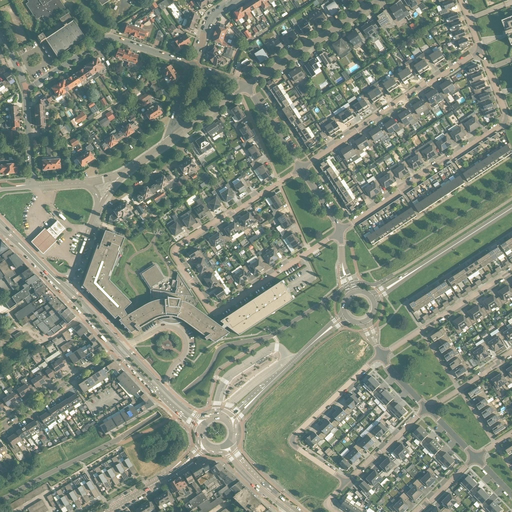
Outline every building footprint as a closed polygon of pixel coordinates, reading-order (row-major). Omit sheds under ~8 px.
[(26,0),(28,2),(26,4),(26,5),(27,4),(33,13),(32,14),(36,20),(41,17),(45,22),(54,16),(55,17),(57,15),(62,11),(65,9),(59,0),(26,0)] [(201,9),(206,6),(202,0),(193,0),(195,4),(197,3),(201,9)] [(258,8),(260,7),(255,0),(251,3),(260,16),(263,14),(258,8)] [(266,11),(268,10),(261,0),(255,0),(260,7),(261,6),(264,10),(265,10),(266,11)] [(271,6),(268,1),(267,0),(261,0),(268,10),(269,11),(271,10),(269,7),(271,6)] [(340,11),(334,0),(329,3),(328,1),(321,6),(326,13),(329,11),(332,16),(340,11)] [(420,0),(405,0),(409,6),(410,6),(412,9),(414,11),(419,8),(421,11),(423,10),(426,8),(422,2),(420,0)] [(444,14),(449,12),(448,9),(454,6),(452,1),(447,3),(443,4),(444,5),(440,6),(442,11),(440,12),(440,13),(441,15),(444,14)] [(162,11),(167,8),(163,2),(158,5),(162,11)] [(258,18),(260,16),(251,3),(247,6),(251,13),(253,11),(258,18)] [(408,13),(403,5),(400,7),(398,4),(397,4),(394,5),(395,6),(390,9),(397,20),(405,15),(409,21),(412,18),(410,15),(408,13)] [(250,13),(251,13),(247,6),(243,8),(250,19),(251,21),(253,20),(252,18),(252,17),(250,13)] [(162,14),(158,8),(154,11),(158,17),(162,14)] [(247,21),(250,19),(243,8),(238,11),(243,18),(244,17),(247,21)] [(326,19),(320,10),(312,16),(311,15),(309,16),(308,17),(312,24),(315,22),(317,25),(326,19)] [(242,19),(243,18),(238,11),(234,14),(236,18),(234,19),(238,24),(240,23),(239,21),(242,19)] [(187,21),(196,24),(198,17),(194,16),(195,13),(191,12),(190,14),(189,14),(187,21)] [(444,14),(446,20),(449,19),(450,22),(453,21),(459,18),(457,13),(451,15),(449,12),(444,14)] [(383,13),(377,17),(377,18),(379,20),(377,22),(380,26),(381,27),(385,25),(387,28),(392,27),(396,24),(390,15),(386,17),(385,15),(384,13),(383,13)] [(37,39),(38,40),(40,44),(41,43),(53,60),(57,58),(85,39),(73,21),(68,14),(59,20),(60,21),(54,25),(55,27),(42,36),(37,39)] [(312,29),(306,21),(298,26),(297,23),(294,18),(291,20),(294,25),(293,26),(299,34),(302,32),(304,35),(312,29)] [(511,21),(511,22),(510,18),(511,18),(506,20),(501,21),(505,30),(503,31),(503,36),(506,35),(507,35),(508,36),(507,36),(511,46),(511,45),(511,21)] [(193,31),(196,24),(187,21),(185,27),(187,28),(186,30),(189,31),(190,29),(193,31)] [(373,21),(370,23),(369,22),(365,25),(366,26),(362,28),(367,37),(374,32),(376,36),(381,33),(373,21)] [(447,23),(450,28),(452,27),(454,31),(456,30),(463,27),(460,22),(454,24),(453,21),(450,22),(447,23)] [(140,29),(142,29),(143,26),(141,25),(141,24),(135,22),(134,27),(130,36),(137,38),(140,29)] [(130,36),(134,27),(127,24),(127,25),(125,25),(123,29),(125,30),(124,33),(130,36)] [(215,34),(225,38),(226,34),(227,34),(227,32),(229,33),(229,31),(228,31),(229,28),(226,27),(224,27),(224,25),(221,24),(220,28),(218,28),(217,32),(216,32),(215,34)] [(233,29),(241,38),(244,36),(236,27),(233,29)] [(147,31),(142,29),(140,29),(137,38),(143,40),(145,36),(147,37),(149,33),(147,32),(147,31)] [(298,39),(292,30),(281,38),(285,44),(287,42),(289,45),(298,39)] [(457,40),(460,38),(466,36),(464,30),(457,33),(456,30),(454,31),(451,32),(453,37),(456,36),(457,39),(457,40)] [(160,31),(158,32),(155,40),(162,42),(164,36),(160,31)] [(365,39),(363,37),(361,33),(358,35),(357,34),(355,31),(354,32),(351,34),(351,35),(349,36),(349,35),(347,37),(351,44),(352,43),(354,47),(358,45),(359,47),(367,42),(365,39)] [(223,42),(225,38),(215,34),(214,37),(215,37),(213,41),(221,44),(221,46),(222,46),(226,47),(231,48),(232,45),(227,45),(228,44),(223,42)] [(178,40),(183,48),(190,43),(185,36),(178,40)] [(457,40),(457,39),(454,40),(456,46),(459,45),(460,48),(462,47),(464,50),(468,47),(467,46),(469,45),(467,39),(461,42),(460,38),(457,40)] [(176,53),(183,48),(178,40),(171,45),(176,53)] [(283,47),(278,40),(269,46),(268,43),(265,45),(271,53),(273,52),(274,53),(277,52),(280,50),(283,47)] [(340,45),(338,42),(335,44),(334,48),(337,52),(336,52),(338,55),(339,56),(345,52),(351,48),(346,41),(340,45)] [(211,61),(220,55),(218,52),(219,52),(217,50),(218,49),(218,48),(216,49),(214,46),(212,48),(213,50),(207,54),(210,58),(209,58),(211,61)] [(434,53),(440,62),(445,59),(441,54),(444,52),(441,47),(438,49),(437,47),(432,50),(434,53)] [(125,51),(119,49),(117,53),(115,52),(114,56),(116,57),(116,58),(119,59),(119,60),(122,61),(122,60),(125,51)] [(253,49),(249,52),(257,64),(260,62),(261,63),(268,58),(265,54),(267,53),(265,50),(264,51),(263,49),(259,52),(257,49),(255,51),(253,49)] [(132,54),(132,53),(125,51),(122,60),(127,62),(126,65),(125,67),(127,68),(132,54)] [(329,58),(325,53),(325,52),(323,54),(322,53),(318,56),(325,66),(326,66),(328,68),(333,65),(332,63),(334,61),(335,62),(337,60),(334,55),(329,58)] [(435,65),(440,62),(434,53),(431,55),(429,54),(425,57),(429,62),(432,60),(435,65)] [(138,56),(132,54),(127,68),(128,68),(128,67),(131,68),(132,64),(135,65),(136,64),(137,64),(139,60),(137,60),(138,56)] [(220,55),(211,61),(213,63),(215,66),(221,63),(223,65),(228,62),(226,59),(225,60),(225,59),(224,59),(223,57),(221,57),(220,55)] [(429,62),(425,57),(422,59),(420,57),(416,59),(418,61),(425,72),(430,69),(426,64),(429,62)] [(91,63),(98,73),(101,72),(100,71),(103,69),(99,62),(100,62),(98,60),(97,59),(91,63)] [(320,68),(316,63),(313,59),(309,61),(310,63),(305,66),(312,78),(316,75),(314,72),(320,68)] [(414,61),(413,62),(411,60),(408,62),(409,65),(413,70),(415,68),(420,75),(425,72),(418,61),(415,63),(414,61)] [(252,66),(252,63),(250,63),(249,61),(243,65),(242,65),(241,65),(241,64),(238,63),(236,69),(240,70),(240,69),(242,70),(244,73),(247,71),(247,72),(253,68),(252,66)] [(409,65),(408,62),(405,64),(406,67),(405,67),(406,69),(403,71),(409,80),(413,77),(410,72),(413,70),(409,65)] [(101,82),(103,81),(102,79),(100,76),(98,74),(98,73),(91,63),(85,67),(86,68),(86,67),(92,76),(98,85),(102,83),(101,82)] [(474,76),(473,73),(479,70),(477,65),(473,66),(472,64),(468,66),(469,68),(468,68),(469,72),(467,73),(469,78),(471,77),(474,76)] [(166,77),(174,72),(170,66),(167,68),(166,66),(162,69),(163,71),(166,77)] [(89,78),(92,76),(86,67),(86,68),(85,68),(83,69),(81,71),(88,82),(90,80),(89,78)] [(305,76),(302,72),(299,68),(290,74),(296,83),(299,81),(300,82),(301,82),(302,81),(302,80),(302,79),(301,78),(305,76)] [(88,83),(88,82),(81,71),(78,73),(77,73),(76,74),(75,75),(81,83),(83,87),(88,83)] [(409,80),(403,71),(400,73),(398,72),(394,75),(398,80),(400,78),(404,83),(409,80)] [(4,81),(8,87),(10,86),(8,83),(13,79),(8,72),(3,75),(6,80),(4,81)] [(174,72),(166,77),(170,83),(171,82),(172,84),(176,82),(175,80),(178,77),(174,72)] [(474,85),(478,84),(476,81),(483,79),(481,73),(474,76),(471,77),(473,80),(470,81),(472,86),(474,85)] [(69,79),(76,89),(78,88),(77,86),(81,83),(75,75),(74,75),(72,76),(72,77),(69,79)] [(395,81),(398,80),(394,75),(390,77),(389,75),(385,77),(388,81),(394,90),(398,87),(395,81)] [(82,98),(80,94),(78,91),(76,89),(69,79),(67,80),(66,80),(65,81),(65,82),(64,82),(64,81),(63,82),(69,91),(73,88),(80,99),(82,98)] [(8,87),(4,81),(2,83),(0,80),(0,88),(4,86),(6,89),(8,87)] [(394,90),(388,81),(385,83),(383,82),(381,80),(378,82),(379,85),(383,90),(385,88),(389,93),(394,90)] [(270,91),(278,86),(277,86),(274,82),(272,83),(271,81),(267,83),(268,85),(267,86),(270,91)] [(445,84),(451,93),(453,91),(454,93),(459,89),(455,84),(453,85),(449,81),(445,84)] [(69,91),(63,82),(58,85),(65,96),(67,99),(70,97),(67,92),(69,91)] [(478,84),(474,85),(476,89),(473,90),(475,95),(481,93),(480,89),(486,87),(484,82),(478,84)] [(295,88),(301,96),(306,93),(301,84),(295,88)] [(448,94),(451,93),(445,84),(440,87),(443,92),(441,93),(445,99),(447,103),(450,101),(447,97),(449,96),(448,94)] [(58,98),(59,100),(65,96),(58,85),(52,89),(55,94),(53,96),(55,100),(58,98)] [(383,90),(379,85),(372,90),(379,100),(383,97),(380,92),(383,90)] [(273,96),(281,91),(278,86),(270,91),(273,96)] [(374,103),(379,100),(372,90),(368,92),(364,95),(368,100),(370,98),(374,103)] [(445,99),(441,93),(439,95),(435,90),(431,93),(438,104),(440,102),(445,99)] [(277,100),(284,96),(281,91),(273,96),(277,100)] [(438,104),(431,93),(426,96),(429,101),(427,102),(428,104),(432,110),(434,113),(436,111),(434,108),(434,107),(438,104)] [(478,103),(484,101),(490,98),(488,93),(482,95),(481,93),(475,95),(478,103)] [(35,113),(45,112),(44,109),(46,109),(49,106),(49,105),(50,104),(44,95),(38,99),(38,106),(34,106),(35,112),(35,113)] [(365,101),(368,100),(364,95),(360,97),(362,99),(362,101),(359,103),(365,111),(369,108),(365,101)] [(280,105),(287,100),(284,96),(277,100),(280,105)] [(145,107),(147,105),(142,97),(137,100),(140,105),(143,103),(145,107)] [(283,110),(290,105),(287,100),(280,105),(283,110)] [(432,110),(428,104),(426,106),(422,101),(417,104),(423,113),(425,115),(432,110)] [(482,111),(487,109),(494,107),(491,101),(485,104),(484,101),(478,103),(476,104),(477,106),(480,105),(481,108),(482,111)] [(342,110),(351,105),(349,102),(340,108),(342,110)] [(360,115),(365,111),(359,103),(356,104),(354,103),(350,106),(354,111),(357,110),(360,115)] [(148,106),(156,118),(162,114),(159,110),(160,109),(160,107),(160,106),(159,106),(158,106),(157,106),(157,105),(154,108),(151,104),(148,106)] [(421,115),(423,113),(417,104),(413,107),(416,112),(414,113),(417,119),(422,117),(421,115)] [(18,114),(18,107),(14,107),(14,105),(9,105),(9,107),(8,107),(9,115),(18,114)] [(90,108),(94,114),(99,111),(95,105),(90,108)] [(286,115),(293,110),(290,106),(290,105),(283,110),(282,110),(286,115)] [(150,122),(156,118),(148,106),(145,108),(148,112),(145,114),(142,113),(141,114),(140,117),(141,117),(143,120),(147,118),(150,122)] [(234,116),(241,112),(238,106),(234,109),(232,106),(229,108),(234,116)] [(351,113),(354,111),(350,106),(346,109),(347,110),(344,112),(350,121),(354,118),(351,113)] [(487,109),(482,111),(484,116),(486,115),(487,119),(489,118),(490,122),(494,119),(493,117),(497,115),(495,110),(489,112),(487,109)] [(296,115),(293,110),(286,115),(289,120),(296,115)] [(411,124),(417,119),(414,113),(411,115),(408,110),(403,113),(409,122),(411,124)] [(78,116),(82,122),(85,120),(85,119),(87,118),(82,111),(79,113),(80,115),(78,116)] [(45,119),(45,120),(49,120),(48,117),(45,117),(45,112),(35,113),(35,112),(35,120),(45,119)] [(234,116),(238,122),(238,121),(238,122),(245,117),(241,112),(234,116)] [(345,124),(350,121),(344,112),(341,114),(339,113),(335,116),(339,121),(341,119),(345,124)] [(302,118),(299,113),(296,115),(289,120),(292,125),(292,124),(300,120),(302,118)] [(407,124),(409,122),(403,113),(399,116),(402,121),(399,123),(403,129),(408,126),(407,124)] [(9,121),(19,121),(19,114),(18,114),(9,115),(9,120),(0,120),(0,123),(4,123),(9,122),(9,121)] [(470,121),(475,129),(480,126),(477,121),(479,120),(478,118),(476,114),(472,116),(472,118),(473,119),(470,121)] [(336,123),(339,121),(335,116),(332,118),(328,121),(330,124),(336,133),(340,130),(336,123)] [(110,123),(109,122),(108,119),(107,118),(98,123),(102,129),(110,123)] [(46,126),(45,120),(45,119),(35,120),(36,126),(40,126),(40,128),(45,128),(45,126),(46,126)] [(295,129),(303,124),(300,120),(292,124),(295,129)] [(403,129),(399,123),(397,124),(394,120),(389,123),(395,131),(396,133),(403,129)] [(9,121),(9,122),(4,123),(5,123),(6,128),(11,128),(11,130),(15,130),(15,128),(19,128),(19,121),(9,121)] [(331,136),(336,133),(330,124),(328,121),(324,124),(323,122),(320,124),(325,132),(327,131),(331,136)] [(470,133),(475,129),(470,121),(466,123),(466,122),(464,122),(461,124),(465,129),(467,128),(470,133)] [(125,127),(130,135),(134,133),(133,131),(138,128),(134,122),(131,124),(131,125),(130,125),(129,124),(125,127)] [(392,133),(395,131),(389,123),(384,126),(387,129),(384,131),(389,138),(394,135),(392,133)] [(125,127),(123,124),(119,127),(121,131),(117,133),(121,139),(125,136),(126,138),(130,135),(125,127)] [(219,127),(217,128),(214,124),(208,128),(205,129),(210,136),(212,139),(223,132),(219,127)] [(298,134),(306,129),(303,124),(295,129),(298,134)] [(463,131),(465,129),(461,124),(458,126),(458,127),(459,128),(455,130),(461,139),(466,136),(463,131)] [(243,136),(250,131),(246,126),(243,128),(240,125),(235,128),(237,132),(239,131),(243,136)] [(63,136),(68,133),(64,127),(60,130),(63,136)] [(389,138),(384,131),(382,132),(379,127),(374,130),(381,141),(382,142),(386,139),(386,140),(389,138)] [(301,139),(309,134),(306,129),(298,134),(301,139)] [(374,146),(381,141),(374,130),(369,133),(372,138),(370,140),(374,146)] [(456,142),(461,139),(455,130),(452,132),(451,131),(450,131),(447,133),(451,138),(453,137),(456,142)] [(244,148),(249,144),(247,141),(254,137),(250,131),(243,136),(240,138),(243,143),(242,144),(244,148)] [(121,139),(117,133),(113,136),(111,133),(107,136),(114,146),(117,144),(117,142),(121,139)] [(448,140),(451,138),(447,133),(444,135),(443,136),(444,137),(441,140),(447,148),(452,145),(448,140)] [(304,144),(312,139),(312,138),(309,134),(301,139),(304,143),(304,144)] [(94,135),(92,136),(89,138),(92,142),(91,142),(93,144),(96,148),(98,147),(101,146),(104,151),(109,147),(110,149),(114,146),(107,136),(103,139),(105,141),(101,144),(98,140),(94,135)] [(208,142),(207,142),(203,137),(198,140),(198,139),(195,142),(197,145),(193,147),(200,156),(208,151),(205,147),(207,146),(207,143),(208,142)] [(374,146),(370,140),(368,141),(364,137),(360,140),(366,149),(369,147),(370,148),(374,146)] [(312,139),(304,144),(308,149),(309,147),(311,149),(314,147),(313,145),(315,144),(312,139)] [(363,150),(366,149),(360,140),(355,143),(358,148),(356,149),(360,155),(364,152),(363,150)] [(442,151),(447,148),(441,140),(438,142),(437,140),(436,140),(433,142),(436,148),(439,146),(442,151)] [(436,148),(433,142),(430,145),(429,146),(430,147),(427,149),(433,157),(437,154),(434,149),(436,148)] [(503,148),(508,156),(511,153),(511,152),(510,149),(511,148),(509,143),(503,148)] [(251,155),(258,151),(255,145),(251,148),(249,144),(244,148),(246,151),(247,150),(251,156),(251,155)] [(360,155),(356,149),(353,151),(350,146),(346,149),(354,162),(361,157),(360,155)] [(505,159),(508,156),(503,148),(499,150),(505,159)] [(82,167),(88,163),(81,153),(80,151),(78,149),(76,150),(78,153),(74,155),(76,159),(82,167)] [(351,163),(354,162),(346,149),(341,152),(344,156),(342,158),(347,166),(351,163)] [(433,157),(427,149),(424,151),(423,150),(422,150),(419,152),(422,157),(425,156),(428,161),(433,157)] [(85,150),(84,151),(81,153),(88,163),(94,159),(88,151),(87,152),(85,150)] [(420,159),(422,157),(419,152),(417,150),(415,151),(415,153),(416,154),(416,155),(416,156),(413,158),(418,167),(423,164),(420,159)] [(500,161),(505,159),(499,150),(495,153),(500,161)] [(251,155),(255,161),(262,156),(258,151),(251,155)] [(496,164),(500,161),(495,153),(491,156),(496,164)] [(492,167),(496,164),(491,156),(487,158),(492,167)] [(418,167),(413,158),(410,160),(409,159),(408,159),(405,161),(408,166),(410,165),(414,170),(418,167)] [(488,169),(492,167),(487,158),(483,161),(488,169)] [(184,163),(192,175),(195,173),(193,169),(196,167),(190,159),(184,163)] [(9,164),(10,174),(15,174),(17,174),(17,172),(20,172),(19,164),(19,161),(18,162),(18,160),(15,160),(15,162),(14,162),(14,160),(9,161),(9,164)] [(60,169),(60,160),(51,161),(51,170),(60,169)] [(51,170),(51,161),(47,161),(42,161),(42,162),(39,162),(39,166),(42,166),(43,171),(51,170)] [(406,168),(408,166),(405,161),(401,163),(401,164),(402,165),(399,167),(404,176),(409,173),(406,168)] [(484,172),(488,169),(483,161),(479,164),(484,172)] [(10,174),(9,164),(5,164),(5,162),(0,162),(0,173),(2,173),(3,175),(5,174),(5,175),(10,174)] [(331,168),(330,168),(327,163),(325,164),(324,162),(321,165),(322,167),(320,168),(324,173),(324,172),(331,168)] [(190,177),(192,175),(184,163),(178,167),(184,175),(187,173),(190,177)] [(260,175),(267,170),(263,165),(260,167),(257,164),(252,167),(254,171),(256,169),(260,175)] [(399,167),(396,164),(392,167),(389,168),(390,170),(394,176),(396,174),(399,179),(404,176),(399,167)] [(480,175),(484,172),(479,164),(475,166),(480,175)] [(476,177),(480,175),(475,166),(471,169),(476,177)] [(327,177),(334,172),(331,167),(330,168),(331,168),(324,172),(327,177)] [(472,180),(476,177),(471,169),(467,172),(472,180)] [(267,170),(260,175),(264,182),(267,180),(266,179),(271,176),(267,170)] [(392,177),(394,176),(390,170),(387,172),(387,174),(387,175),(384,177),(390,186),(395,182),(392,177)] [(330,182),(338,177),(334,172),(327,177),(330,182)] [(468,183),(472,180),(467,172),(463,174),(468,183)] [(160,179),(165,187),(167,190),(171,188),(169,185),(169,184),(173,181),(169,175),(164,178),(164,177),(160,179)] [(455,179),(460,187),(465,184),(460,176),(455,179)] [(333,187),(341,182),(338,177),(330,182),(333,187)] [(385,189),(390,186),(384,177),(382,178),(381,178),(380,178),(376,180),(380,185),(382,184),(385,189)] [(240,194),(246,189),(245,187),(248,186),(247,185),(245,182),(243,178),(239,180),(240,182),(233,186),(236,191),(238,190),(240,194)] [(161,190),(165,187),(160,179),(156,182),(157,183),(152,186),(156,192),(161,189),(161,190)] [(208,185),(205,179),(198,184),(202,189),(208,185)] [(456,190),(460,187),(455,179),(451,182),(456,190)] [(174,183),(180,192),(185,188),(179,180),(174,183)] [(380,185),(376,180),(375,181),(369,185),(370,186),(376,195),(381,192),(377,187),(380,185)] [(336,191),(344,187),(341,182),(333,187),(336,191)] [(451,193),(456,190),(451,182),(446,185),(451,193)] [(227,189),(220,194),(226,203),(233,198),(233,197),(230,193),(233,191),(228,184),(225,186),(227,189)] [(447,196),(451,193),(446,185),(442,188),(447,196)] [(152,195),(156,192),(152,186),(148,189),(147,188),(143,190),(148,198),(153,196),(152,195)] [(371,198),(376,195),(370,186),(368,188),(367,187),(366,187),(362,189),(365,194),(368,193),(371,198)] [(339,196),(347,191),(344,187),(336,191),(339,196)] [(442,199),(447,196),(442,188),(437,191),(442,199)] [(150,201),(148,198),(143,190),(139,193),(140,194),(135,197),(139,203),(144,200),(147,203),(150,201)] [(222,202),(217,194),(214,190),(211,192),(214,196),(211,198),(212,200),(208,203),(213,211),(219,207),(218,207),(219,206),(219,205),(219,204),(222,202)] [(343,201),(350,196),(347,191),(339,196),(343,201)] [(437,202),(442,199),(437,191),(433,194),(437,202)] [(433,205),(437,202),(433,194),(428,197),(433,205)] [(273,205),(280,200),(276,195),(272,197),(271,196),(268,198),(273,205)] [(353,201),(350,196),(343,201),(345,205),(345,206),(353,201)] [(428,208),(433,205),(428,197),(424,200),(428,208)] [(207,207),(201,198),(196,201),(200,207),(194,211),(200,220),(206,216),(203,212),(204,211),(205,210),(204,209),(207,207)] [(353,201),(345,206),(349,211),(350,210),(352,211),(355,209),(354,207),(356,206),(354,203),(357,201),(356,199),(353,201)] [(274,217),(279,213),(277,210),(283,206),(280,200),(273,205),(269,207),(273,213),(271,214),(274,217)] [(424,211),(428,208),(424,200),(419,203),(424,211)] [(119,207),(127,219),(130,217),(127,213),(130,211),(124,203),(119,207)] [(419,214),(424,211),(419,203),(415,206),(419,214)] [(144,213),(140,206),(136,209),(141,215),(144,213)] [(124,221),(127,219),(119,207),(113,211),(115,213),(110,217),(109,220),(114,222),(114,221),(118,218),(118,219),(121,217),(124,221)] [(408,211),(413,219),(417,216),(412,208),(408,211)] [(409,222),(413,219),(408,211),(404,214),(409,222)] [(196,219),(191,212),(188,214),(189,216),(182,220),(187,228),(188,228),(189,228),(191,227),(191,226),(195,223),(193,221),(196,219)] [(256,218),(255,216),(252,218),(251,217),(249,213),(244,216),(249,225),(252,223),(254,225),(258,222),(256,218)] [(281,225),(288,220),(285,214),(281,217),(279,213),(274,217),(276,220),(277,219),(281,225)] [(183,227),(181,223),(175,214),(171,216),(176,223),(169,228),(174,236),(182,232),(180,229),(183,227)] [(405,224),(409,222),(404,214),(399,216),(405,224)] [(247,227),(249,225),(244,216),(239,220),(242,225),(240,226),(243,232),(248,229),(247,227)] [(401,227),(405,224),(399,216),(396,219),(401,227)] [(397,230),(401,227),(396,219),(391,222),(397,230)] [(282,236),(287,233),(285,230),(292,225),(288,220),(281,225),(276,228),(278,232),(280,231),(281,232),(280,233),(282,236)] [(56,221),(57,222),(54,224),(53,224),(53,225),(47,231),(54,239),(61,233),(62,232),(61,232),(64,229),(64,230),(65,229),(64,229),(57,222),(57,221),(56,221)] [(393,232),(397,230),(391,222),(387,224),(393,232)] [(237,233),(238,235),(243,232),(240,226),(237,228),(234,223),(229,226),(234,235),(237,233)] [(389,235),(393,232),(387,224),(383,227),(389,235)] [(232,237),(234,235),(229,226),(224,230),(227,235),(225,236),(228,242),(233,239),(232,237)] [(385,237),(389,235),(383,227),(379,230),(385,237)] [(44,254),(57,240),(46,229),(32,242),(44,254)] [(381,240),(385,237),(379,230),(375,232),(381,240)] [(226,332),(223,329),(221,328),(220,327),(196,310),(195,309),(193,307),(191,306),(189,305),(184,302),(186,296),(193,297),(177,272),(176,273),(177,274),(176,281),(177,281),(175,294),(159,291),(152,290),(152,287),(164,279),(155,265),(141,275),(150,288),(151,303),(146,304),(143,306),(127,316),(124,310),(131,303),(109,281),(124,238),(105,231),(99,248),(98,250),(95,249),(94,253),(82,286),(113,317),(114,316),(116,317),(116,318),(117,316),(121,319),(120,320),(130,331),(135,328),(138,332),(139,332),(138,331),(140,329),(140,330),(141,330),(138,327),(144,323),(152,318),(153,317),(155,317),(157,316),(163,314),(170,314),(171,314),(173,315),(179,316),(185,319),(190,323),(197,328),(207,336),(204,338),(204,339),(205,338),(206,340),(205,340),(206,341),(210,338),(214,340),(226,332)] [(377,243),(381,240),(375,232),(371,235),(377,243)] [(224,245),(228,242),(225,236),(222,238),(219,233),(214,236),(221,248),(221,247),(223,246),(224,245)] [(290,244),(297,239),(293,234),(289,236),(287,233),(282,236),(280,237),(282,241),(283,240),(287,246),(290,244)] [(256,235),(248,240),(251,244),(259,239),(256,235)] [(373,246),(377,243),(371,235),(366,239),(368,242),(370,241),(373,246)] [(209,239),(212,244),(212,245),(210,246),(215,254),(217,252),(218,253),(218,252),(217,251),(221,248),(222,250),(223,249),(221,247),(221,248),(214,236),(209,239)] [(297,239),(290,244),(294,251),(297,249),(296,248),(300,245),(297,239)] [(1,241),(0,242),(0,255),(3,254),(3,255),(10,250),(1,241)] [(510,250),(506,243),(503,245),(502,243),(500,245),(505,253),(510,250)] [(278,252),(277,251),(274,246),(272,248),(271,249),(270,249),(271,251),(268,253),(274,262),(279,259),(275,253),(278,252)] [(498,258),(503,255),(498,247),(498,246),(495,248),(496,249),(493,251),(498,258)] [(197,259),(203,255),(200,250),(198,252),(195,248),(194,249),(193,248),(189,250),(190,252),(187,254),(191,259),(196,256),(197,259)] [(3,255),(0,256),(0,261),(1,261),(2,263),(14,254),(10,250),(3,255)] [(269,265),(274,262),(268,253),(265,255),(264,253),(262,254),(260,251),(257,253),(259,256),(263,262),(266,260),(269,265)] [(498,258),(493,251),(490,253),(490,252),(487,253),(493,261),(498,258)] [(488,265),(493,261),(487,253),(485,255),(486,256),(483,258),(488,265)] [(2,263),(0,264),(0,279),(4,277),(23,264),(14,254),(2,263)] [(197,269),(206,263),(204,260),(206,259),(203,255),(197,259),(199,261),(194,264),(197,269)] [(260,264),(263,262),(259,256),(255,259),(256,261),(253,263),(259,272),(264,269),(260,264)] [(488,265),(483,258),(480,259),(480,258),(477,260),(483,268),(488,265)] [(478,271),(483,268),(477,260),(475,261),(476,262),(473,264),(478,271)] [(207,273),(213,270),(209,265),(208,266),(206,263),(197,269),(200,274),(205,271),(207,273)] [(259,272),(253,263),(250,265),(249,263),(244,266),(248,272),(251,270),(254,275),(259,272)] [(29,269),(23,264),(4,277),(8,283),(29,269)] [(478,271),(473,264),(470,266),(470,265),(467,266),(473,275),(478,271)] [(245,273),(248,272),(244,266),(242,267),(242,268),(240,266),(235,269),(238,273),(244,282),(249,279),(245,273)] [(468,278),(473,275),(467,266),(465,268),(466,269),(463,271),(468,278)] [(29,269),(8,283),(13,290),(25,282),(29,279),(28,278),(34,274),(29,269)] [(207,284),(216,278),(214,275),(216,274),(213,270),(207,273),(209,276),(204,279),(207,284)] [(468,278),(463,271),(460,273),(460,271),(457,273),(463,281),(468,278)] [(244,282),(238,273),(235,275),(234,273),(229,276),(233,281),(235,280),(239,285),(244,282)] [(458,285),(463,281),(457,273),(455,274),(456,275),(453,277),(458,285)] [(38,279),(34,274),(28,278),(29,279),(25,282),(26,284),(19,289),(21,292),(36,281),(38,279)] [(458,285),(453,277),(450,279),(450,278),(447,280),(453,288),(458,285)] [(217,288),(222,284),(219,280),(217,281),(216,278),(207,284),(210,289),(215,285),(217,288)] [(9,310),(27,297),(30,295),(27,291),(31,289),(34,293),(45,285),(38,279),(36,281),(21,292),(4,303),(9,310)] [(223,325),(221,328),(223,329),(226,327),(238,336),(294,299),(292,296),(291,296),(288,292),(289,291),(288,290),(287,289),(286,289),(283,285),(284,284),(282,281),(224,319),(221,323),(223,325)] [(445,293),(450,289),(445,281),(443,283),(443,284),(441,286),(445,293)] [(222,284),(217,288),(218,290),(213,294),(217,299),(220,297),(221,299),(225,296),(224,295),(225,294),(223,290),(225,289),(222,284)] [(49,290),(45,285),(34,293),(30,295),(27,297),(31,303),(32,302),(49,290)] [(445,293),(441,286),(438,287),(437,286),(435,288),(440,296),(445,293)] [(511,290),(508,286),(503,289),(509,298),(511,296),(511,290)] [(435,299),(440,296),(435,288),(433,289),(433,290),(431,292),(435,299)] [(506,300),(509,298),(503,289),(498,293),(501,297),(499,299),(498,298),(503,305),(508,302),(506,300)] [(56,296),(49,290),(32,302),(31,303),(14,314),(19,321),(48,302),(48,303),(49,303),(56,296)] [(435,299),(431,292),(428,294),(427,293),(425,294),(430,303),(435,299)] [(425,306),(430,303),(425,294),(423,296),(423,297),(421,299),(425,306)] [(54,309),(61,302),(56,296),(49,303),(48,303),(47,306),(34,314),(35,316),(36,318),(37,317),(52,307),(54,309)] [(503,305),(498,298),(499,299),(496,300),(493,296),(488,299),(494,308),(497,306),(498,308),(503,305)] [(425,306),(421,299),(418,301),(417,300),(415,301),(420,309),(425,306)] [(491,310),(494,308),(488,299),(483,302),(486,307),(484,309),(483,308),(488,315),(493,312),(491,310)] [(415,313),(420,309),(415,301),(413,302),(413,303),(410,305),(412,309),(410,310),(413,313),(415,312),(415,313)] [(67,308),(61,302),(54,309),(52,307),(37,317),(38,319),(32,323),(35,327),(37,326),(56,312),(60,316),(66,310),(67,308)] [(488,315),(483,308),(484,309),(481,310),(478,306),(473,309),(479,318),(482,316),(483,318),(488,315)] [(45,335),(46,333),(56,326),(53,324),(61,317),(64,320),(68,317),(67,316),(71,313),(67,308),(66,310),(60,316),(56,312),(37,326),(45,335)] [(476,320),(479,318),(473,309),(468,312),(471,317),(469,318),(468,318),(473,325),(478,322),(476,320)] [(56,326),(46,333),(50,337),(55,334),(64,328),(67,325),(75,317),(71,313),(67,316),(68,317),(64,320),(56,327),(56,326)] [(473,325),(468,318),(469,319),(466,320),(463,316),(458,319),(464,328),(467,326),(468,328),(473,325)] [(461,330),(464,328),(458,319),(453,322),(456,327),(454,328),(453,327),(453,328),(454,329),(456,332),(458,335),(463,332),(461,330)] [(77,334),(84,327),(81,323),(77,327),(76,326),(75,325),(72,328),(77,334)] [(84,334),(87,331),(84,327),(77,334),(80,337),(84,334)] [(442,342),(448,337),(445,332),(443,328),(437,332),(437,333),(430,337),(432,340),(433,340),(434,342),(440,338),(442,342)] [(511,335),(509,330),(506,332),(503,329),(499,332),(503,338),(506,337),(510,342),(511,341),(511,342),(511,341),(511,335)] [(90,341),(94,338),(91,335),(87,330),(87,331),(84,334),(90,341)] [(501,340),(503,338),(499,332),(492,337),(494,340),(500,350),(500,349),(503,347),(503,346),(504,346),(501,340)] [(451,347),(450,344),(452,343),(448,337),(442,342),(444,345),(438,349),(440,351),(439,351),(441,354),(448,350),(447,350),(451,347)] [(94,338),(90,341),(93,344),(92,346),(91,347),(94,351),(100,348),(99,347),(99,345),(100,345),(94,338)] [(500,350),(494,340),(491,342),(488,339),(484,342),(488,348),(491,346),(495,352),(496,351),(496,352),(500,349),(500,350)] [(486,350),(488,348),(484,342),(477,347),(479,350),(485,359),(488,357),(488,356),(489,355),(486,350)] [(457,355),(455,353),(457,351),(454,345),(451,347),(447,350),(448,350),(450,353),(444,357),(445,359),(447,362),(453,358),(457,355)] [(91,347),(83,352),(86,357),(90,354),(91,354),(94,351),(91,347)] [(77,351),(82,359),(86,357),(83,352),(81,348),(77,351)] [(485,359),(479,350),(476,352),(473,349),(469,352),(473,358),(476,356),(480,362),(481,361),(481,362),(485,359),(485,360),(485,359)] [(73,354),(78,362),(82,359),(77,351),(73,354)] [(464,362),(465,362),(463,359),(462,359),(459,353),(457,355),(453,358),(455,361),(449,365),(451,367),(450,367),(452,370),(458,366),(464,362)] [(54,358),(61,369),(65,366),(64,364),(66,363),(63,357),(60,354),(54,358)] [(78,362),(73,354),(67,358),(69,361),(70,361),(71,360),(74,365),(78,362)] [(61,369),(54,358),(46,363),(47,365),(53,374),(61,369)] [(468,367),(465,362),(464,362),(458,366),(460,369),(454,373),(456,375),(455,376),(457,378),(464,374),(465,374),(468,372),(466,369),(468,367)] [(113,370),(114,363),(112,363),(107,366),(102,369),(105,374),(106,374),(108,377),(109,376),(107,372),(112,369),(113,370)] [(114,363),(113,370),(115,370),(118,374),(116,376),(117,378),(120,375),(124,372),(120,368),(116,364),(114,363)] [(53,374),(47,365),(43,368),(42,366),(39,368),(40,369),(46,379),(48,377),(50,379),(54,376),(53,374)] [(339,381),(326,367),(285,407),(299,422),(328,394),(326,393),(339,381)] [(46,379),(40,369),(33,374),(36,378),(40,385),(45,382),(44,380),(46,379)] [(98,372),(104,380),(108,377),(106,374),(105,374),(102,369),(98,372)] [(94,375),(100,383),(104,380),(98,372),(94,375)] [(120,382),(127,375),(124,372),(120,375),(117,378),(120,382)] [(511,384),(508,377),(505,379),(501,374),(500,375),(500,374),(496,376),(502,386),(505,384),(508,386),(511,384)] [(90,377),(96,385),(100,383),(94,375),(90,377)] [(127,375),(120,382),(123,385),(130,379),(127,375)] [(500,388),(502,386),(496,376),(496,377),(493,379),(492,380),(495,386),(493,387),(492,387),(497,394),(501,391),(500,388)] [(86,380),(92,388),(96,385),(90,377),(86,380)] [(364,384),(369,388),(376,381),(372,377),(364,384)] [(32,388),(29,383),(25,378),(20,381),(24,386),(21,388),(26,395),(31,392),(29,390),(32,388)] [(40,385),(36,378),(29,383),(32,388),(34,386),(36,388),(40,385)] [(130,379),(123,385),(126,389),(134,383),(130,379)] [(88,390),(92,388),(86,380),(83,382),(88,390)] [(374,397),(378,393),(375,390),(380,385),(376,381),(369,388),(373,393),(371,394),(374,397)] [(88,390),(83,382),(78,385),(80,388),(79,388),(82,393),(83,393),(84,393),(88,390)] [(134,383),(126,389),(130,392),(137,386),(134,383)] [(137,386),(130,392),(133,396),(136,393),(140,389),(137,386)] [(18,397),(14,392),(11,387),(6,390),(10,395),(7,397),(12,404),(16,401),(15,399),(18,397)] [(479,398),(486,394),(482,389),(480,390),(478,387),(474,389),(475,390),(468,394),(470,397),(472,399),(477,395),(479,398)] [(26,395),(21,388),(14,392),(18,397),(20,396),(21,398),(26,395)] [(136,393),(143,400),(146,397),(144,394),(140,389),(136,393)] [(378,398),(382,402),(389,395),(385,390),(380,395),(378,393),(374,397),(376,399),(378,398)] [(71,397),(76,405),(79,403),(81,405),(83,404),(76,394),(71,397)] [(489,404),(487,401),(489,400),(486,394),(479,398),(482,401),(476,405),(477,408),(479,411),(485,407),(485,406),(489,404)] [(349,399),(356,407),(358,408),(365,401),(360,397),(358,399),(353,395),(349,399)] [(384,408),(387,410),(391,406),(389,404),(394,399),(389,395),(382,402),(386,406),(384,408)] [(12,404),(7,397),(0,402),(4,407),(6,405),(7,407),(12,404)] [(76,405),(71,397),(67,400),(73,410),(74,410),(76,409),(74,406),(76,405)] [(146,410),(154,405),(146,397),(143,400),(145,403),(145,405),(144,405),(146,410)] [(346,409),(351,414),(353,411),(352,411),(356,407),(349,399),(345,403),(349,407),(346,409)] [(73,410),(67,400),(62,403),(67,410),(70,408),(72,411),(73,410)] [(497,410),(497,411),(497,410),(495,407),(491,402),(489,404),(485,406),(485,407),(487,410),(481,413),(483,416),(482,416),(484,419),(490,415),(497,410)] [(67,410),(62,403),(58,405),(57,405),(64,415),(66,418),(67,417),(66,414),(65,411),(67,410)] [(391,411),(395,415),(403,408),(398,404),(394,409),(391,406),(387,410),(389,413),(391,411)] [(57,405),(53,408),(57,416),(61,413),(62,416),(64,415),(57,405)] [(144,405),(136,410),(135,410),(138,415),(143,412),(146,410),(144,405)] [(129,409),(134,417),(138,415),(135,410),(136,410),(133,407),(129,409)] [(57,416),(53,408),(48,411),(55,421),(56,421),(55,421),(57,420),(55,417),(57,416)] [(336,412),(343,419),(348,415),(348,416),(351,414),(346,409),(344,411),(341,408),(336,412)] [(403,408),(395,415),(399,420),(407,412),(403,408)] [(134,417),(129,409),(125,412),(130,420),(134,417)] [(500,416),(497,411),(497,410),(490,415),(492,418),(486,422),(488,424),(489,427),(496,423),(500,420),(499,420),(498,417),(500,416)] [(55,421),(48,411),(48,412),(44,414),(49,422),(51,424),(55,421)] [(130,420),(125,412),(121,414),(126,422),(130,420)] [(343,419),(336,412),(332,416),(336,420),(333,422),(338,426),(340,424),(339,423),(343,419)] [(49,422),(44,414),(39,418),(40,419),(38,421),(44,429),(48,426),(47,423),(49,422)] [(126,422),(121,414),(117,416),(122,424),(125,422),(126,422)] [(122,424),(117,416),(113,419),(113,418),(112,418),(117,427),(122,424)] [(117,427),(112,418),(108,421),(113,429),(117,427)] [(496,423),(498,426),(492,430),(493,432),(495,435),(502,430),(502,431),(505,429),(503,426),(505,424),(502,418),(499,420),(500,420),(496,423)] [(380,422),(376,426),(383,434),(384,435),(388,430),(384,426),(386,423),(385,422),(382,419),(379,421),(380,422)] [(335,428),(338,426),(333,422),(331,424),(328,420),(323,424),(330,432),(335,428)] [(30,424),(36,433),(39,431),(39,432),(44,429),(38,421),(35,422),(34,421),(30,424)] [(113,429),(108,421),(104,423),(109,432),(113,429)] [(281,432),(270,421),(260,431),(264,435),(261,444),(264,446),(259,457),(271,465),(272,464),(303,485),(313,471),(273,443),(281,432)] [(75,436),(67,423),(65,424),(68,430),(72,437),(75,436)] [(109,432),(104,423),(100,426),(102,432),(103,432),(105,434),(109,432)] [(30,424),(25,427),(32,437),(36,434),(36,433),(30,424)] [(322,432),(320,434),(325,439),(327,437),(326,436),(330,432),(323,424),(319,428),(322,432)] [(32,437),(25,427),(25,426),(20,429),(25,437),(28,440),(30,438),(32,440),(33,439),(32,437)] [(379,438),(383,434),(376,426),(375,426),(369,432),(373,437),(376,435),(379,438)] [(412,434),(417,439),(425,431),(420,426),(420,427),(419,426),(417,429),(412,434)] [(21,440),(23,442),(24,441),(23,438),(25,437),(20,429),(16,432),(21,440)] [(429,435),(425,431),(417,439),(420,443),(422,446),(426,442),(424,440),(429,435)] [(21,440),(16,432),(16,433),(12,436),(17,443),(20,441),(21,444),(23,443),(23,442),(21,440)] [(373,437),(369,432),(363,439),(371,447),(375,443),(371,439),(373,437)] [(322,441),(325,439),(320,434),(318,436),(314,433),(310,436),(317,444),(321,440),(322,441)] [(17,443),(12,436),(7,439),(14,449),(16,448),(14,445),(17,443)] [(319,445),(317,444),(310,436),(305,440),(314,450),(319,445)] [(363,439),(356,445),(361,449),(363,447),(366,451),(371,447),(363,439)] [(426,447),(430,451),(438,444),(433,440),(429,444),(426,442),(422,446),(425,448),(426,447)] [(400,446),(397,448),(405,456),(408,454),(410,455),(414,451),(409,447),(407,449),(402,444),(400,446)] [(442,448),(438,444),(430,451),(434,456),(433,457),(435,460),(439,455),(437,453),(442,448)] [(358,452),(361,449),(356,445),(350,451),(358,459),(362,455),(358,452)] [(407,458),(405,456),(397,448),(395,450),(395,451),(393,453),(398,457),(395,460),(400,465),(407,458)] [(343,458),(347,462),(350,460),(354,464),(358,459),(350,451),(343,458)] [(120,464),(122,467),(131,462),(124,452),(120,454),(124,461),(120,464)] [(444,465),(451,458),(447,453),(442,458),(441,457),(440,456),(439,455),(435,460),(442,466),(444,465)] [(111,469),(113,473),(122,467),(120,464),(116,457),(111,459),(115,466),(111,469)] [(351,467),(347,462),(343,458),(343,457),(338,462),(347,471),(351,467)] [(394,471),(400,465),(395,460),(393,462),(389,457),(387,459),(387,458),(384,461),(394,471)] [(455,462),(451,458),(444,465),(448,469),(455,462)] [(200,465),(205,473),(218,463),(217,463),(207,461),(200,465)] [(387,478),(394,471),(384,461),(381,464),(381,465),(380,466),(384,471),(382,473),(387,478)] [(102,474),(105,478),(113,473),(111,469),(107,462),(103,464),(107,471),(102,474)] [(131,462),(122,467),(124,471),(129,469),(133,476),(137,473),(131,462)] [(205,473),(195,479),(200,486),(208,481),(220,472),(221,473),(225,469),(223,468),(222,469),(218,463),(205,473)] [(195,479),(205,473),(200,465),(191,471),(195,479)] [(105,478),(102,474),(98,467),(94,469),(98,476),(94,479),(96,483),(105,478)] [(122,467),(113,473),(116,477),(120,474),(124,481),(128,478),(124,471),(122,467)] [(425,476),(433,484),(435,482),(436,480),(432,475),(434,473),(430,468),(425,472),(427,474),(425,476)] [(208,481),(200,486),(202,488),(205,486),(206,487),(213,482),(215,484),(230,474),(225,469),(221,473),(220,472),(208,481)] [(387,478),(382,473),(380,475),(375,471),(373,473),(373,472),(370,474),(378,482),(380,485),(387,478)] [(208,499),(202,491),(194,481),(188,472),(183,475),(188,484),(191,482),(192,484),(192,485),(197,492),(195,493),(198,496),(189,502),(184,505),(188,511),(189,511),(194,509),(199,506),(208,499)] [(113,473),(105,478),(107,482),(111,479),(115,486),(120,483),(116,477),(113,473)] [(84,490),(93,485),(86,474),(82,477),(86,484),(82,486),(84,490)] [(213,495),(236,479),(230,474),(215,484),(207,490),(206,488),(202,491),(208,499),(213,495)] [(378,482),(370,474),(368,477),(366,479),(371,484),(369,486),(371,489),(373,491),(377,487),(375,485),(378,482)] [(430,487),(433,484),(425,476),(422,479),(420,477),(416,481),(421,486),(423,483),(428,488),(430,486),(430,487)] [(473,480),(469,476),(460,485),(464,489),(466,487),(473,480)] [(175,481),(185,498),(191,494),(189,491),(186,493),(184,490),(183,490),(182,490),(181,489),(186,486),(181,477),(175,481)] [(105,478),(96,483),(98,487),(103,484),(107,491),(111,489),(107,482),(105,478)] [(84,490),(82,486),(78,479),(73,482),(77,489),(73,491),(75,495),(84,490)] [(221,494),(224,493),(239,482),(236,479),(213,495),(216,500),(217,499),(220,497),(222,495),(221,494)] [(474,491),(472,489),(477,484),(473,480),(466,487),(470,491),(468,493),(470,495),(474,491)] [(185,498),(175,481),(168,485),(173,493),(178,491),(179,491),(179,493),(178,493),(180,497),(177,499),(178,502),(185,498)] [(418,488),(421,486),(416,481),(412,485),(414,487),(411,490),(419,498),(422,495),(422,494),(423,493),(418,488)] [(239,482),(224,493),(229,500),(233,497),(245,487),(239,482)] [(371,489),(369,486),(364,482),(363,482),(360,485),(360,486),(364,491),(361,493),(366,498),(371,494),(369,491),(371,489)] [(75,495),(73,491),(69,484),(64,487),(69,494),(64,496),(67,500),(75,495)] [(93,485),(84,490),(86,494),(91,492),(95,499),(99,496),(93,485)] [(245,487),(233,497),(247,511),(250,511),(261,503),(245,487)] [(67,500),(64,496),(60,489),(56,492),(60,499),(55,502),(58,506),(67,500)] [(485,493),(481,489),(476,493),(474,491),(470,495),(472,498),(473,497),(477,501),(485,493)] [(90,501),(86,494),(84,490),(75,495),(78,499),(82,497),(86,504),(90,501)] [(416,500),(419,498),(411,490),(409,492),(406,490),(402,494),(407,499),(410,497),(414,501),(416,500)] [(160,495),(166,504),(169,502),(170,503),(173,501),(168,492),(167,491),(165,492),(166,493),(164,494),(164,493),(160,495)] [(487,504),(485,502),(490,497),(485,493),(477,501),(476,502),(483,508),(487,504)] [(49,503),(54,500),(51,494),(46,497),(49,503)] [(405,501),(407,499),(402,494),(398,498),(400,500),(398,503),(405,511),(408,509),(407,508),(409,506),(405,501)] [(446,498),(453,506),(456,503),(458,505),(462,501),(458,497),(458,496),(455,499),(450,494),(449,495),(446,498)] [(82,506),(78,499),(75,495),(67,500),(69,504),(73,502),(77,509),(82,506)] [(166,504),(160,495),(157,497),(157,498),(154,500),(160,510),(164,508),(162,506),(166,504)] [(346,498),(340,508),(345,511),(350,503),(351,501),(347,498),(346,498)] [(451,508),(453,506),(446,498),(443,500),(443,501),(442,502),(446,507),(444,509),(446,511),(451,511),(453,510),(451,508)] [(208,499),(199,506),(201,510),(202,510),(204,508),(206,506),(208,505),(211,503),(208,499)] [(404,511),(405,511),(398,503),(394,499),(391,502),(393,503),(389,507),(393,511),(394,511),(396,510),(398,511),(404,511)] [(58,506),(55,502),(54,500),(49,503),(53,508),(57,505),(57,506),(58,506)] [(67,500),(58,506),(60,510),(65,507),(67,511),(71,511),(73,511),(69,504),(67,500)] [(488,511),(491,511),(498,506),(494,501),(489,506),(487,504),(483,508),(485,510),(486,510),(488,511)] [(142,506),(146,511),(151,511),(154,510),(150,503),(146,505),(146,504),(142,506)] [(261,503),(250,511),(265,511),(268,510),(261,503)] [(349,511),(354,506),(350,503),(345,511),(346,511),(349,511)]
